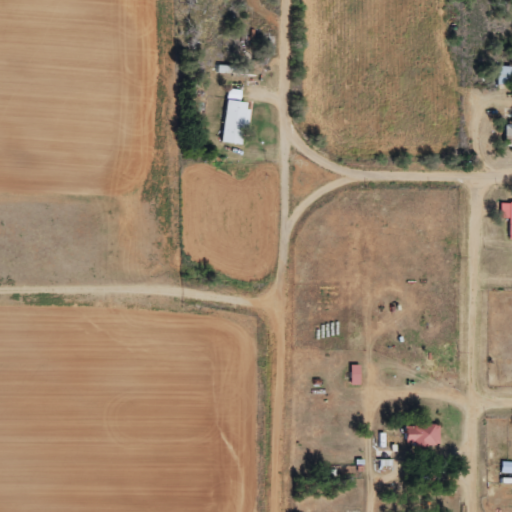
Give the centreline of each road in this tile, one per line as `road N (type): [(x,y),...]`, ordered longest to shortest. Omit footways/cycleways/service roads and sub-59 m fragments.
road 1 (residential): [(276,511),(291,178),(288,0)]
road 2 (residential): [(478,511),(478,0)]
road 3 (residential): [(511,176),(291,178)]
